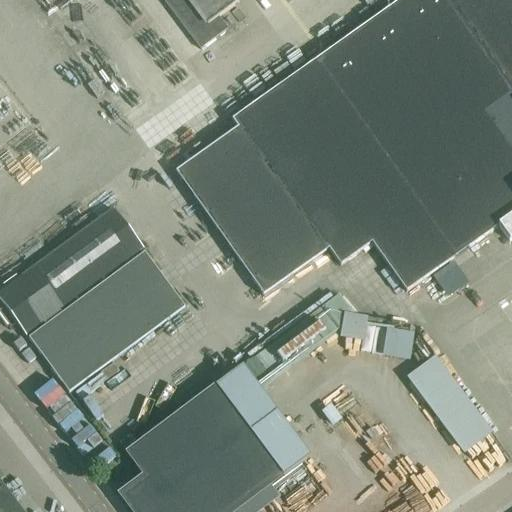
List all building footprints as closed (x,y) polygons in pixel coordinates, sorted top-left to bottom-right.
[(0,0),(0,142),(11,147),(24,137),(0,107),(0,92),(22,87),(57,131),(47,139),(49,149),(64,156),(69,146),(99,183),(140,151),(18,0),(0,0)] [(61,0),(77,21),(92,10),(84,0),(61,0)] [(164,0),(201,49),(200,50),(200,51),(228,31),(227,30),(226,31),(218,19),(243,0),(164,0)] [(406,294),(511,219),(511,80),(453,0),(403,0),(367,26),(232,122),(238,130),(175,174),(263,298),(329,252),(340,268),(372,245),(406,294)] [(511,0),(453,0),(511,80),(511,0)] [(68,201),(80,216),(91,207),(79,192),(68,201)] [(69,395),(185,310),(142,251),(112,212),(0,295),(0,301),(26,337),(42,325),(45,328),(29,340),(69,395)] [(267,377),(351,315),(339,298),(255,361),(255,360),(238,373),(253,394),(270,381),(267,377)] [(252,394),(238,373),(217,389),(216,388),(161,430),(162,432),(130,456),(150,483),(126,502),(133,511),(226,511),(231,509),(233,511),(256,511),(274,498),(263,484),(279,471),(233,409),(252,394)] [(511,382),(492,393),(508,422),(511,420),(511,382)] [(39,479),(32,484),(46,502),(53,496),(39,479)] [(0,511),(22,511),(0,483),(0,511)]
